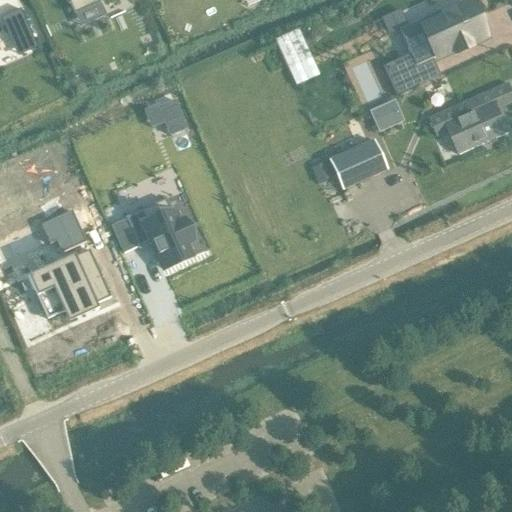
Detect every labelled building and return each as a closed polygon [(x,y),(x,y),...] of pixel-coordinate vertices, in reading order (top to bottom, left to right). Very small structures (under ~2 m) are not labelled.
[(66,0),(74,15),(100,4),(100,3),(98,0),(66,0)] [(403,56),(382,66),(395,97),(440,77),(433,60),(454,51),(455,55),(471,48),(470,47),(490,38),(481,16),(473,0),(471,0),(467,2),(418,24),(416,20),(402,26),(411,46),(401,50),(403,56)] [(19,11),(0,19),(17,57),(36,48),(19,11)] [(437,138),(448,133),(459,157),(508,135),(497,111),(511,104),(511,95),(507,84),(429,119),(437,138)] [(188,130),(176,100),(159,107),(159,105),(143,112),(151,130),(164,124),(169,137),(188,130)] [(390,104),(368,114),(376,132),(398,122),(390,104)] [(367,145),(328,162),(342,191),(386,172),(372,142),(367,145)] [(165,200),(125,218),(139,250),(150,245),(156,258),(158,257),(164,270),(190,258),(185,245),(192,242),(183,221),(176,224),(165,200)] [(60,255),(85,244),(71,212),(40,225),(50,246),(55,244),(60,255)] [(30,276),(27,277),(47,321),(66,312),(70,322),(94,311),(94,312),(98,311),(95,305),(110,298),(89,251),(31,277),(30,276)] [(85,349),(123,336),(118,324),(80,337),(85,349)]
